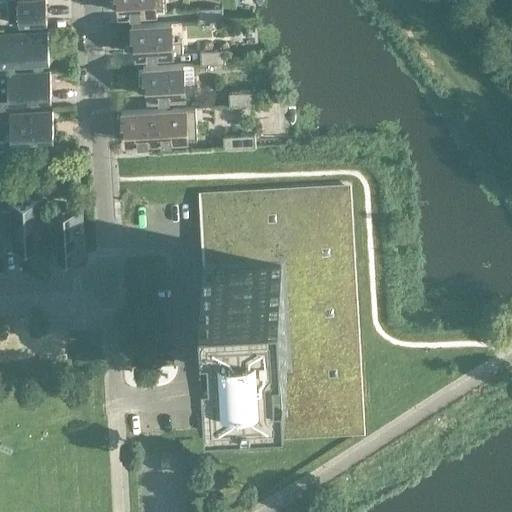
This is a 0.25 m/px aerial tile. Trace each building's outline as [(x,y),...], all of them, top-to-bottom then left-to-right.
[(46,0),(8,0),(10,22),(20,21),(20,22),(47,20),(46,0)] [(166,9),(165,0),(117,0),(118,14),(122,13),(122,11),(166,9)] [(223,18),(222,6),(198,7),(199,19),(223,18)] [(181,20),(173,21),(131,23),(132,42),(134,42),(135,56),(139,55),(139,53),(183,51),(182,38),(173,38),(172,22),(181,21),(181,20)] [(48,29),(0,32),(0,63),(50,60),(48,29)] [(225,61),(225,49),(201,50),(201,62),(225,61)] [(193,63),(185,63),(143,66),(143,69),(139,70),(139,81),(144,80),(144,84),(146,84),(147,98),(151,98),(151,96),(195,93),(194,80),(185,81),(184,64),(194,64),(193,63)] [(50,69),(8,72),(9,98),(52,95),(50,69)] [(254,102),(253,90),(229,91),(230,104),(254,102)] [(198,136),(196,106),(122,110),(122,114),(117,114),(118,125),(123,125),(123,128),(129,128),(129,130),(125,130),(126,142),(129,142),(129,140),(198,136)] [(52,109),(10,111),(11,138),(54,135),(52,109)] [(223,135),(224,147),(256,145),(255,133),(223,135)] [(71,148),(51,149),(52,160),(72,159),(71,148)] [(52,165),(52,160),(51,149),(39,150),(40,166),(52,165)] [(11,151),(0,152),(0,164),(0,168),(12,167),(11,151)] [(361,429),(347,186),(202,194),(199,195),(202,236),(202,240),(203,254),(204,264),(207,317),(206,317),(208,341),(210,363),(210,367),(210,393),(213,437),(361,429)] [(44,243),(42,197),(11,199),(14,245),(44,243)] [(85,253),(82,206),(56,208),(59,255),(85,253)]
